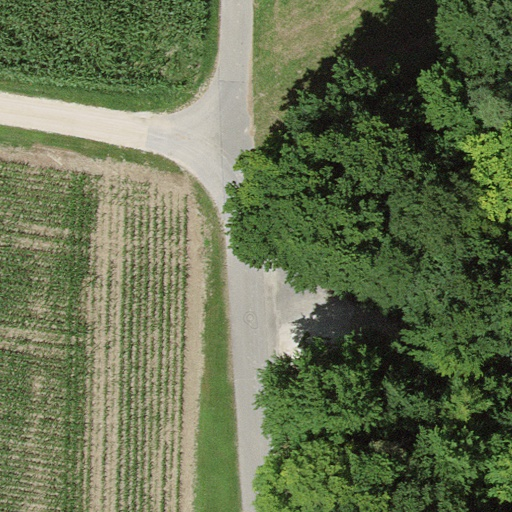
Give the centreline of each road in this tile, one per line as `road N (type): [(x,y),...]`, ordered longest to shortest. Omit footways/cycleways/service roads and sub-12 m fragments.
road 1 (unclassified): [(233,0),(227,140),(249,322),(258,511)]
road 2 (track): [(511,361),(468,347),(249,322)]
road 3 (track): [(227,140),(0,107)]
